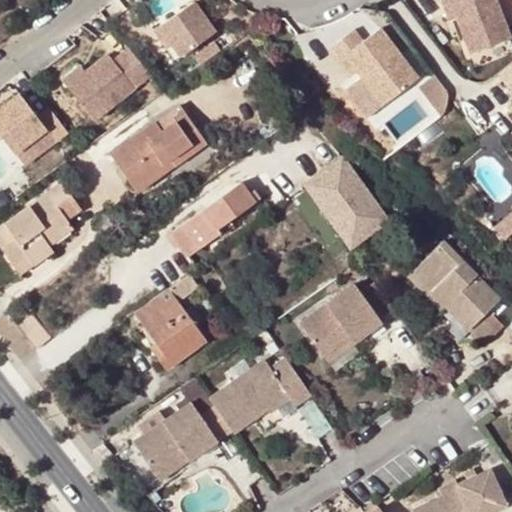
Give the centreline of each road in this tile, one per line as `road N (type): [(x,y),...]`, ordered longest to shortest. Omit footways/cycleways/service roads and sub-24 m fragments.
road 1 (residential): [(276,511),(433,405)]
road 2 (tertiary): [(0,385),(97,511)]
